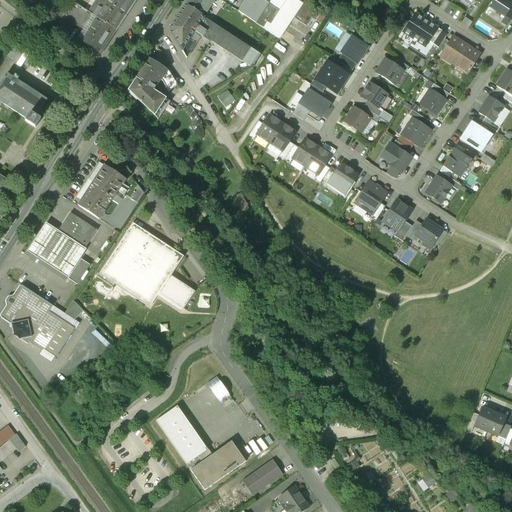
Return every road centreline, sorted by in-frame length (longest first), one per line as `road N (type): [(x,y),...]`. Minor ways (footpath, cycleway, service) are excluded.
road 1 (primary): [(153,23),(0,247)]
road 2 (residential): [(329,132),(405,181),(500,45)]
road 3 (residential): [(500,45),(434,2),(411,4),(329,132)]
